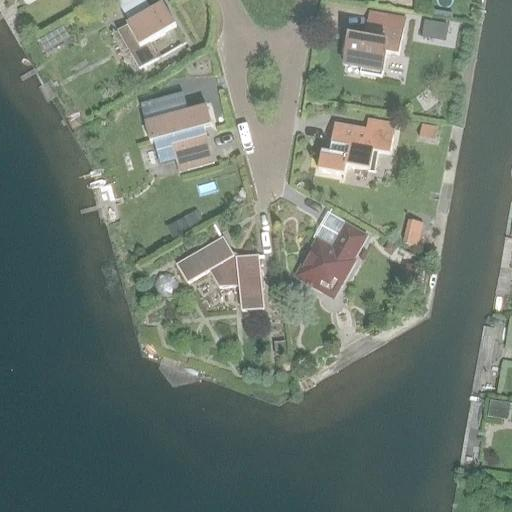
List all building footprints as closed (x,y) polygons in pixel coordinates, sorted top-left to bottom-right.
[(114,0),(128,24),(150,12),(143,0),(114,0)] [(160,62),(151,47),(178,31),(165,8),(119,35),(141,73),(160,62)] [(42,56),(69,41),(61,28),(34,43),(42,56)] [(347,40),(344,57),(348,58),(346,69),(363,72),(362,78),(383,81),(388,57),(400,59),(404,36),(369,30),(366,43),(347,40)] [(216,167),(206,132),(214,130),(209,111),(147,128),(152,147),(156,146),(162,169),(178,164),(181,176),(216,167)] [(417,139),(434,142),(436,128),(419,125),(417,139)] [(389,159),(393,138),(336,129),(331,156),(323,155),(320,175),(344,179),(345,173),(373,178),(377,157),(389,159)] [(197,213),(166,229),(174,243),(187,236),(200,229),(204,226),(197,213)] [(406,220),(403,245),(420,247),(423,222),(406,220)] [(298,281),(302,283),(335,302),(356,265),(355,265),(368,240),(347,228),(333,252),(319,244),(298,281)] [(235,260),(224,242),(179,269),(190,287),(211,274),(221,291),(241,289),(244,314),(265,312),(259,260),(239,262),(235,260)] [(391,257),(394,249),(386,245),(382,253),(391,257)] [(399,266),(397,279),(412,282),(415,268),(399,266)] [(287,358),(286,344),(274,345),(275,359),(287,358)] [(486,417),(507,418),(508,400),(487,399),(486,417)]
